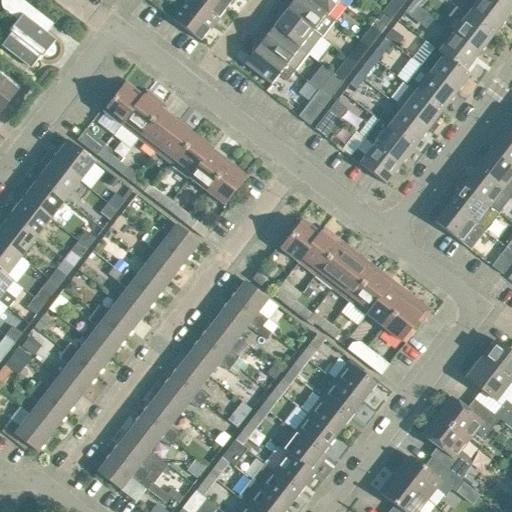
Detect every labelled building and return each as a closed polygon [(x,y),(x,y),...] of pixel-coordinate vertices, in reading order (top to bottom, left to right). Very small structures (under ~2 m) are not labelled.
[(55,41),(30,22),(37,12),(21,0),(1,0),(1,5),(5,10),(17,20),(6,34),(8,35),(0,44),(31,68),(43,53),(45,54),(52,55),(55,49),(53,45),(55,41)] [(153,26),(163,13),(145,0),(142,0),(133,12),(153,26)] [(227,7),(218,0),(188,0),(186,3),(215,25),(220,18),(219,18),(227,7)] [(333,21),(328,17),(306,0),(294,0),(293,1),(287,4),(282,10),(311,33),(320,39),(333,21)] [(339,3),(334,0),(306,0),(328,17),(339,3)] [(391,20),(404,4),(398,0),(391,0),(381,13),(383,14),(391,20)] [(418,9),(424,0),(412,0),(410,3),(418,9)] [(506,18),(482,0),(463,0),(457,9),(465,16),(492,37),(506,18)] [(511,10),(511,0),(482,0),(506,18),(511,10)] [(215,25),(186,3),(173,20),(200,42),(209,31),(210,31),(215,25)] [(411,18),(418,9),(410,3),(403,12),(411,18)] [(320,39),(311,33),(282,10),(279,18),(278,20),(272,29),(298,49),(307,56),(320,39)] [(371,28),(380,35),(391,20),(383,14),(377,22),(375,20),(370,27),(371,28)] [(492,37),(465,16),(451,34),(478,55),(492,37)] [(371,28),(360,42),(369,49),(380,35),(371,28)] [(478,55),(451,34),(442,28),(428,46),(433,49),(442,56),(465,73),(465,72),(465,71),(478,55)] [(307,56),(298,49),(272,29),(267,35),(260,39),(255,44),(258,46),(293,73),(307,56)] [(395,48),(402,39),(390,29),(383,39),(390,44),(395,48)] [(383,54),(390,44),(383,39),(376,48),(383,54)] [(355,67),(369,49),(360,42),(346,60),(355,67)] [(293,73),(258,46),(255,44),(253,49),(252,55),(244,64),(271,85),(278,75),(287,82),(293,73)] [(465,73),(442,56),(433,49),(420,67),(428,74),(455,94),(470,75),(465,72),(465,73)] [(343,82),(355,67),(346,60),(334,75),(343,82)] [(363,80),(370,71),(363,65),(356,75),(363,80)] [(455,94),(428,74),(420,67),(406,85),(408,87),(441,112),(455,94)] [(0,112),(17,91),(4,81),(5,78),(0,74),(0,112)] [(343,82),(334,75),(332,74),(318,92),(329,101),(343,82)] [(356,90),(363,80),(356,75),(348,84),(356,90)] [(120,125),(143,96),(125,82),(121,87),(122,88),(114,99),(111,97),(101,110),(120,125)] [(441,112),(408,87),(394,105),(427,130),(428,130),(432,134),(437,128),(436,123),(434,122),(441,112)] [(137,138),(160,109),(160,110),(164,105),(147,92),(143,97),(143,96),(120,125),(137,138)] [(309,126),(329,101),(318,92),(298,117),(309,126)] [(339,120),(346,110),(335,102),(328,112),(334,117),(339,120)] [(427,130),(394,105),(380,122),(387,127),(413,148),(427,130)] [(177,123),(160,110),(160,109),(137,138),(154,152),(177,123)] [(314,129),(325,138),(339,120),(334,117),(328,112),(314,129)] [(413,148),(387,127),(380,122),(378,121),(363,139),(372,146),(399,167),(413,148)] [(172,165),(194,136),(177,123),(154,152),(172,165)] [(105,145),(86,130),(85,130),(77,141),(97,156),(105,145)] [(511,137),(504,132),(491,149),(511,165),(511,137)] [(188,178),(211,149),(194,136),(172,165),(188,178)] [(399,167),(372,146),(363,139),(350,157),(385,184),(399,167)] [(78,182),(94,161),(67,140),(57,153),(51,148),(45,156),(78,182)] [(206,191),(228,162),(211,149),(188,178),(206,191)] [(511,165),(491,149),(477,168),(504,189),(511,195),(511,165)] [(108,152),(102,160),(113,169),(119,161),(108,152)] [(78,182),(45,156),(40,162),(47,167),(36,180),(63,201),(78,182)] [(128,168),(119,161),(113,169),(122,176),(128,168)] [(225,204),(243,181),(244,182),(247,177),(228,162),(206,191),(225,206),(226,205),(225,204)] [(511,196),(511,195),(504,189),(477,168),(463,186),(491,207),(499,214),(511,196)] [(63,201),(36,180),(28,191),(21,186),(16,194),(49,220),(63,201)] [(148,195),(153,188),(146,182),(140,190),(148,195)] [(499,214),(491,207),(463,186),(448,205),(484,233),(499,214)] [(170,201),(153,188),(148,195),(165,208),(170,201)] [(49,220),(16,194),(11,200),(17,205),(7,218),(34,238),(49,220)] [(115,211),(122,201),(113,194),(106,204),(115,211)] [(188,215),(170,201),(165,208),(182,222),(188,215)] [(108,221),(115,211),(106,204),(98,213),(108,221)] [(484,233),(448,205),(434,223),(470,250),(484,233)] [(196,221),(188,215),(182,222),(191,228),(196,221)] [(34,238),(7,218),(0,226),(0,242),(19,258),(34,238)] [(298,261),(319,233),(302,219),(298,224),(299,225),(282,247),(281,246),(280,247),(298,261)] [(184,262),(199,243),(176,225),(165,239),(155,232),(151,237),(184,262)] [(315,274),(337,246),(340,241),(323,228),(320,233),(319,233),(298,261),(315,274)] [(86,249),(93,239),(84,233),(77,242),(86,249)] [(184,262),(151,237),(145,245),(154,252),(146,263),(170,281),(184,262)] [(332,288),(354,260),(358,255),(340,241),(337,246),(315,274),(332,288)] [(19,258),(0,242),(0,272),(5,276),(19,258)] [(78,258),(86,249),(77,242),(69,251),(78,258)] [(502,275),(511,262),(511,252),(510,251),(506,248),(491,267),(502,275)] [(349,301),(371,273),(374,268),(358,255),(354,260),(332,288),(349,301)] [(155,300),(170,281),(146,263),(135,277),(125,269),(121,274),(155,300)] [(112,267),(105,276),(114,283),(121,274),(112,267)] [(366,315),(388,286),(392,281),(374,268),(371,273),(349,301),(366,315)] [(57,286),(64,277),(55,270),(48,279),(57,286)] [(5,291),(12,281),(5,276),(0,272),(0,301),(8,308),(16,299),(5,291)] [(260,286),(267,278),(258,272),(252,280),(260,286)] [(155,300),(121,274),(114,283),(125,291),(117,301),(140,319),(155,300)] [(48,296),(57,286),(48,279),(40,290),(48,296)] [(69,281),(62,290),(72,297),(76,291),(75,285),(69,281)] [(383,329),(406,299),(409,295),(392,281),(388,286),(366,315),(383,329)] [(258,313),(268,300),(245,282),(230,301),(262,326),(267,319),(258,313)] [(294,301),(285,295),(281,301),(289,308),(294,301)] [(420,324),(429,312),(430,311),(409,295),(406,299),(383,329),(402,343),(402,342),(401,341),(417,321),(420,324)] [(34,315),(43,305),(33,298),(25,308),(34,315)] [(126,338),(140,319),(117,301),(106,315),(96,308),(92,312),(126,338)] [(262,326),(230,301),(215,320),(238,338),(247,326),(266,340),(271,333),(262,326)] [(303,308),(294,301),(289,308),(298,315),(303,308)] [(126,338),(92,312),(85,321),(95,328),(87,339),(111,357),(126,338)] [(43,314),(33,328),(41,334),(51,320),(43,314)] [(229,351),(238,338),(215,320),(200,339),(233,365),(238,358),(229,351)] [(268,320),(263,326),(271,333),(276,326),(268,320)] [(325,332),(330,326),(322,320),(317,326),(325,332)] [(338,332),(330,326),(325,332),(333,339),(338,332)] [(13,344),(20,334),(10,327),(3,336),(13,344)] [(0,360),(13,344),(3,336),(0,340),(0,360)] [(28,337),(21,347),(33,357),(41,347),(28,337)] [(96,376),(111,357),(87,339),(76,353),(66,345),(62,350),(96,376)] [(233,365),(200,339),(186,358),(209,377),(218,365),(228,372),(233,365)] [(360,359),(368,349),(355,339),(347,350),(360,359)] [(511,353),(511,354),(495,341),(480,360),(510,384),(511,380),(511,353)] [(308,360),(315,351),(308,346),(301,355),(308,360)] [(18,347),(5,364),(19,374),(32,357),(18,347)] [(388,365),(373,353),(368,349),(360,359),(381,375),(388,365)] [(96,376),(62,350),(56,359),(65,366),(57,377),(82,395),(96,376)] [(301,370),(308,360),(301,355),(293,365),(301,370)] [(200,389),(209,377),(186,358),(171,377),(204,403),(209,396),(200,389)] [(510,384),(480,360),(466,379),(495,402),(510,384)] [(375,385),(360,372),(348,364),(335,381),(362,402),(375,385)] [(234,365),(228,372),(235,377),(240,370),(234,365)] [(273,365),(266,374),(275,380),(281,372),(273,365)] [(4,366),(0,370),(0,389),(13,373),(4,366)] [(67,414),(82,395),(57,377),(46,391),(37,384),(33,388),(67,414)] [(204,403),(171,377),(156,396),(180,415),(189,403),(198,410),(204,403)] [(281,394),(289,384),(282,379),(274,389),(281,394)] [(362,402),(335,381),(322,398),(349,419),(362,402)] [(67,414),(33,388),(27,397),(36,404),(28,414),(52,433),(67,414)] [(273,404),(281,394),(274,389),(267,399),(273,404)] [(171,427),(180,415),(156,396),(142,415),(175,441),(180,433),(171,427)] [(349,419),(322,398),(308,415),(336,436),(349,419)] [(498,420),(499,420),(494,416),(477,403),(470,412),(451,398),(436,417),(468,441),(474,433),(483,440),(498,420)] [(511,430),(511,406),(505,401),(494,416),(499,420),(498,420),(511,430)] [(234,413),(228,421),(237,429),(243,421),(234,413)] [(254,429),(262,418),(256,413),(248,424),(254,429)] [(37,453),(52,433),(28,414),(18,427),(10,420),(5,427),(14,435),(37,453)] [(175,441),(142,415),(127,434),(151,453),(162,461),(171,449),(169,448),(175,441)] [(336,436),(308,415),(295,432),(322,453),(336,436)] [(460,452),(468,441),(436,417),(421,436),(438,449),(431,458),(432,459),(459,481),(470,466),(470,460),(460,452)] [(247,439),(254,429),(248,424),(240,434),(247,439)] [(222,431),(215,441),(223,448),(230,437),(222,431)] [(182,432),(176,439),(185,446),(190,438),(182,432)] [(326,456),(322,453),(295,432),(281,450),(313,474),(314,474),(313,473),(326,456)] [(141,465),(151,453),(127,434),(112,453),(145,479),(150,472),(141,465)] [(241,456),(236,452),(230,448),(222,457),(228,462),(233,466),(241,456)] [(313,474),(281,450),(280,450),(285,454),(273,470),(300,491),(313,474)] [(145,479),(112,453),(97,473),(120,491),(130,478),(147,491),(152,484),(145,479)] [(221,472),(228,462),(222,457),(214,468),(221,472)] [(459,481),(432,459),(425,469),(410,457),(395,476),(427,500),(436,489),(446,496),(451,490),(456,493),(463,484),(459,481)] [(197,458),(187,471),(197,478),(207,466),(197,458)] [(300,491),(273,470),(265,464),(252,481),(260,487),(287,508),(300,491)] [(417,511),(427,500),(395,476),(381,495),(398,508),(394,511),(417,511)] [(284,511),(287,508),(260,487),(252,481),(238,498),(246,504),(256,511),(284,511)] [(202,497),(209,488),(203,482),(195,492),(202,497)] [(172,489),(167,495),(171,498),(179,504),(184,497),(172,489)] [(195,511),(205,500),(202,497),(195,492),(187,502),(181,510),(184,511),(195,511)] [(511,511),(511,497),(503,509),(506,511),(511,511)]
